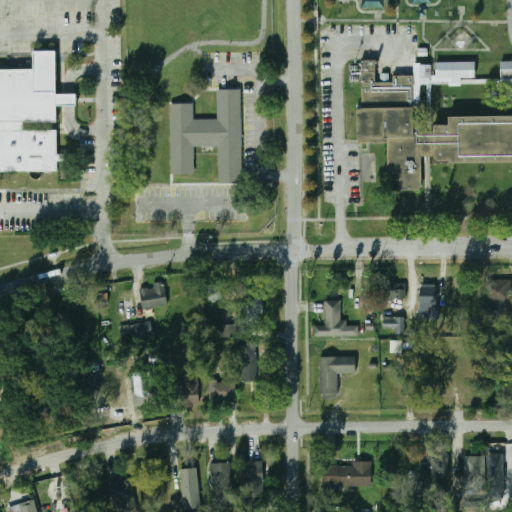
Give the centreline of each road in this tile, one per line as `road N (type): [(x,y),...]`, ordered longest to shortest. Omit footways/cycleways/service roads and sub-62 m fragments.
road 1 (residential): [(511,426),(187,435),(84,452),(0,478)]
road 2 (residential): [(297,252),(108,263),(0,290)]
road 3 (residential): [(297,252),(295,511)]
road 4 (residential): [(297,252),(297,0)]
road 5 (residential): [(511,249),(297,252)]
